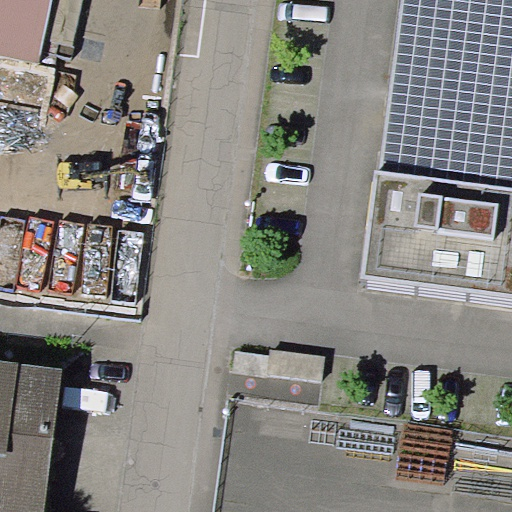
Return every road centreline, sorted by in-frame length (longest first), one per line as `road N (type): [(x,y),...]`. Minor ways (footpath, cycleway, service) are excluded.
road 1 (unclassified): [(131,511),(209,0)]
road 2 (unknown): [(165,289),(511,341)]
